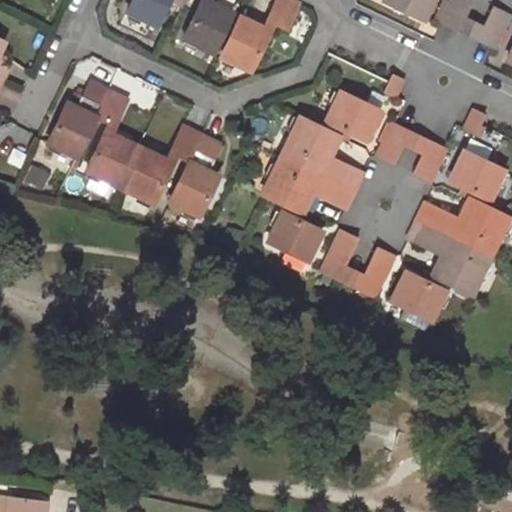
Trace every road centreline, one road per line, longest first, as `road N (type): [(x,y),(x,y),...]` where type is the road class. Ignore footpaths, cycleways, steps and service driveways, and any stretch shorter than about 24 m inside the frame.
road 1 (track): [(511,417),(255,340),(219,289),(166,256),(0,242)]
road 2 (track): [(0,438),(374,511)]
road 3 (residential): [(71,32),(225,102),(308,63),(323,25)]
road 4 (residential): [(511,107),(323,25)]
road 5 (track): [(355,505),(415,465),(436,397)]
